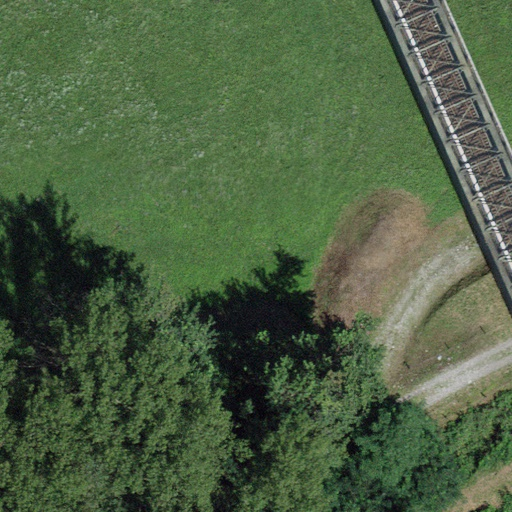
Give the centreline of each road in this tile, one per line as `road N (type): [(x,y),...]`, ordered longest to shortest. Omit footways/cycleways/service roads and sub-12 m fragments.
road 1 (track): [(199,511),(511,358)]
road 2 (track): [(339,441),(400,316),(434,272),(471,239),(511,219)]
